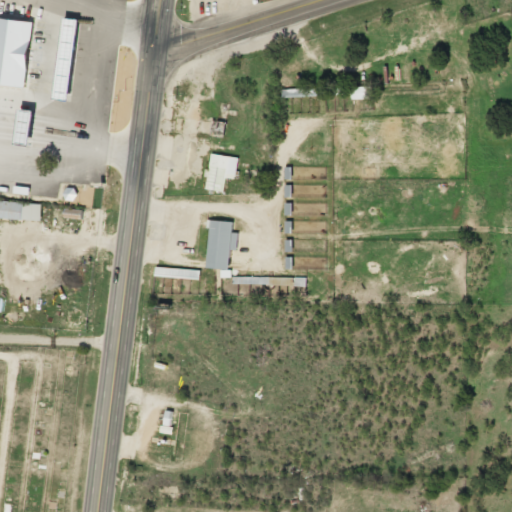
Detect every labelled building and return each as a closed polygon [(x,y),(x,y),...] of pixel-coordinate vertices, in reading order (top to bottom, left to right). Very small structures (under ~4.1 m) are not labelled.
[(307,69),(306,64),(290,69),(291,74),(307,69)] [(320,89),(284,89),(284,97),(320,97),(320,89)] [(213,108),(197,106),(193,133),(209,135),(213,108)] [(215,140),(230,139),(228,121),(214,123),(215,140)] [(241,156),(213,154),(211,190),(229,191),(230,178),(239,178),(241,156)] [(378,169),(366,169),(366,179),(378,179),(378,169)] [(0,218),(45,221),(46,204),(0,201),(0,218)] [(213,220),(211,268),(234,270),(237,222),(213,220)] [(236,277),(236,285),(295,285),(295,277),(236,277)] [(90,313),(70,309),(68,323),(87,327),(90,313)]
